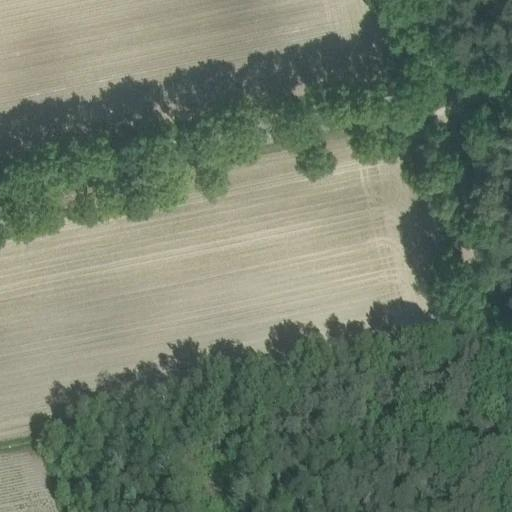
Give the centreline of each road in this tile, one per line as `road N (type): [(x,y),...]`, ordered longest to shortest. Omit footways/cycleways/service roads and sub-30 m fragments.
road 1 (tertiary): [(0,181),(511,78)]
road 2 (track): [(511,397),(419,0)]
